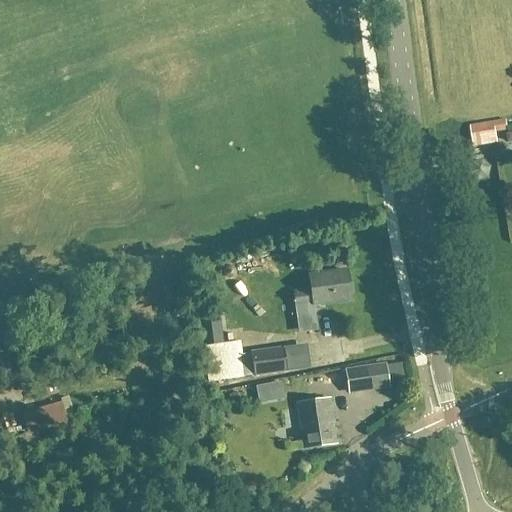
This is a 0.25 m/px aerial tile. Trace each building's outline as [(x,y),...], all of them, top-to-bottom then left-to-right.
[(472,125),(473,137),(499,135),(499,123),(472,125)] [(294,293),(296,307),(313,304),(313,305),(350,300),(346,272),(309,277),(311,291),(294,293)] [(317,331),(313,305),(313,304),(296,307),(294,307),(298,334),(317,331)] [(222,344),(218,317),(204,319),(207,346),(222,344)] [(240,356),(238,342),(203,347),(207,384),(287,374),(283,349),(240,356)] [(307,346),(283,349),(287,374),(310,370),(307,346)] [(346,371),(349,393),(387,388),(384,367),(346,371)] [(282,383),(256,387),(259,405),(285,401),(282,383)] [(370,422),(394,408),(386,394),(362,408),(370,422)] [(330,400),(296,405),(303,450),(337,445),(330,400)]
